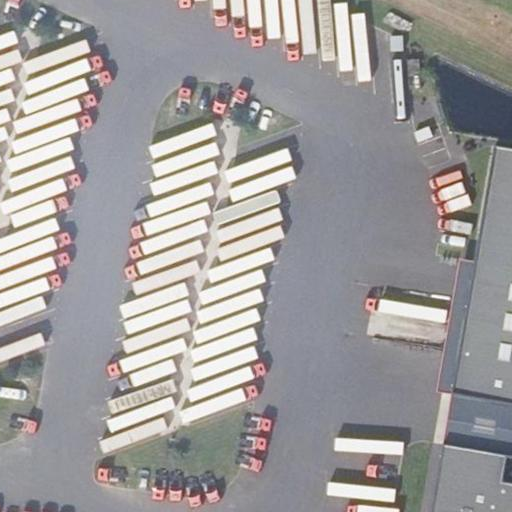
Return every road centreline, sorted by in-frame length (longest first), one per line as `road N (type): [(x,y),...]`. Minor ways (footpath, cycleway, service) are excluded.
road 1 (unknown): [(149,18),(309,96),(344,134),(357,276),(339,390)]
road 2 (unknown): [(58,492),(149,18)]
road 3 (unknown): [(511,429),(339,390)]
road 4 (unknown): [(339,390),(325,498),(316,511)]
